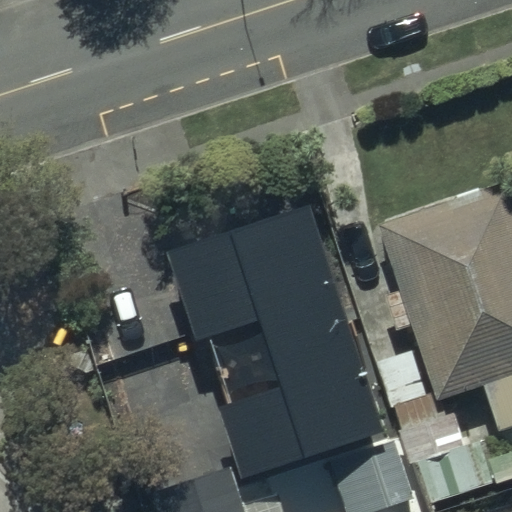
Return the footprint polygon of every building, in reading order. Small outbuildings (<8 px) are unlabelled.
[(511,241),(497,198),(367,237),(424,414),(511,386),(511,241)] [(310,204),(166,252),(195,340),(259,319),(281,385),(216,407),(241,479),(386,431),(310,204)] [(455,410),(412,423),(422,455),(405,460),(419,507),(479,489),(455,410)] [(392,443),(329,463),(345,511),(371,511),(410,499),(392,443)] [(245,511),(231,468),(155,494),(160,511),(245,511)]
